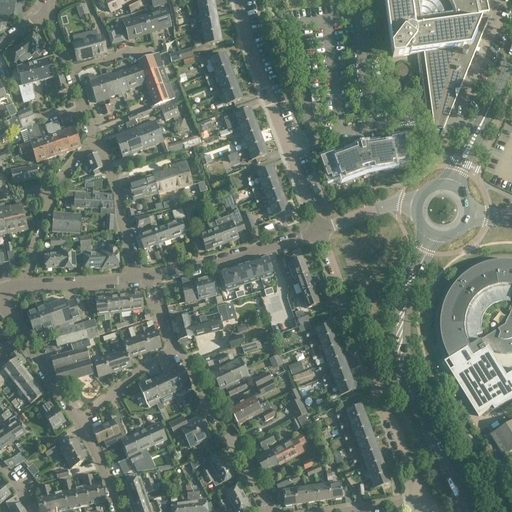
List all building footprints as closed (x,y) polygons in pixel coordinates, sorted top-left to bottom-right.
[(13,18),(16,3),(11,2),(11,0),(0,0),(0,31),(2,24),(7,25),(8,17),(13,18)] [(104,0),(110,13),(124,6),(121,0),(104,0)] [(133,0),(121,0),(124,6),(127,5),(130,12),(142,6),(138,0),(135,0),(134,1),(133,0)] [(196,0),(199,11),(214,8),(212,0),(196,0)] [(384,0),(392,57),(423,53),(429,96),(436,147),(489,18),(478,20),(477,14),(486,12),(486,10),(485,7),(485,5),(484,3),(484,1),(483,0),(384,0)] [(85,5),(77,8),(81,17),(88,14),(85,5)] [(144,16),(150,34),(171,27),(165,8),(159,9),(160,11),(144,16)] [(201,22),(217,19),(214,8),(199,11),(201,22)] [(103,13),(98,15),(101,23),(106,21),(103,13)] [(144,16),(129,21),(128,19),(123,21),(129,40),(150,34),(144,16)] [(203,34),(219,31),(217,19),(201,22),(203,34)] [(221,42),(219,31),(203,34),(205,45),(221,42)] [(23,44),(29,51),(32,56),(45,46),(35,34),(23,43),(23,44)] [(107,54),(102,36),(72,44),(77,62),(107,54)] [(29,51),(23,44),(8,55),(14,63),(21,57),(23,59),(27,56),(25,54),(29,51)] [(191,49),(178,52),(181,60),(193,56),(191,49)] [(163,67),(158,54),(147,58),(153,71),(157,70),(157,69),(163,67)] [(210,60),(214,71),(229,66),(225,54),(210,60)] [(153,71),(147,58),(137,62),(139,66),(142,75),(153,71)] [(36,62),(40,75),(43,75),(44,77),(43,77),(44,81),(53,78),(48,59),(36,62)] [(43,75),(40,75),(36,62),(26,65),(31,84),(44,81),(43,77),(44,77),(43,75)] [(31,84),(26,65),(17,67),(19,75),(19,76),(19,79),(20,79),(22,86),(19,87),(23,104),(30,102),(29,100),(33,99),(31,92),(31,84)] [(119,73),(122,83),(142,75),(139,66),(119,73)] [(214,71),(210,73),(211,77),(216,76),(218,83),(233,77),(229,66),(214,71)] [(107,75),(102,77),(109,98),(117,95),(119,98),(122,97),(121,93),(126,91),(122,83),(119,73),(112,76),(110,70),(106,72),(107,75)] [(142,75),(146,84),(148,91),(163,85),(157,70),(153,71),(142,75)] [(102,77),(95,79),(93,75),(88,76),(89,81),(96,104),(109,99),(109,98),(102,77)] [(122,83),(126,91),(146,84),(142,75),(122,83)] [(57,92),(66,90),(62,77),(53,79),(57,92)] [(233,77),(218,83),(222,94),(237,88),(233,77)] [(163,85),(148,91),(154,106),(169,101),(173,99),(169,89),(165,91),(163,85)] [(225,100),(221,102),(222,106),(226,105),(242,99),(237,88),(222,94),(225,100)] [(198,94),(192,104),(198,108),(204,98),(198,94)] [(179,117),(175,105),(161,111),(166,122),(179,117)] [(11,118),(11,121),(0,125),(0,139),(22,130),(19,122),(16,115),(12,106),(7,109),(11,118)] [(105,115),(110,113),(108,106),(102,108),(105,115)] [(235,116),(225,120),(229,130),(235,128),(239,126),(239,127),(254,121),(250,110),(235,116)] [(24,112),(16,115),(19,122),(27,119),(24,112)] [(93,127),(104,126),(103,115),(92,116),(93,127)] [(72,122),(69,116),(60,119),(63,125),(72,122)] [(27,119),(19,122),(22,130),(36,124),(33,117),(27,119)] [(127,129),(136,125),(134,120),(130,122),(125,124),(127,129)] [(209,120),(197,125),(201,135),(206,133),(204,126),(211,123),(209,120)] [(137,153),(161,143),(163,142),(155,121),(133,130),(135,135),(132,137),(134,143),(127,146),(131,155),(132,155),(133,155),(136,154),(137,153)] [(239,126),(235,128),(236,132),(240,131),(243,138),(258,133),(254,121),(239,127),(239,126)] [(48,136),(49,136),(53,145),(55,146),(58,156),(71,151),(64,131),(61,132),(59,125),(53,127),(52,124),(45,127),(48,136)] [(37,127),(20,133),(24,144),(36,140),(37,145),(44,143),(49,159),(58,156),(55,146),(53,145),(49,136),(48,136),(41,139),(37,127)] [(64,131),(71,151),(80,148),(73,128),(64,131)] [(132,137),(135,135),(133,130),(115,138),(123,158),(131,155),(127,146),(134,143),(132,137)] [(243,138),(239,139),(241,144),(245,142),(247,149),(262,144),(258,133),(243,138)] [(407,157),(405,145),(404,137),(390,139),(391,144),(379,146),(379,143),(363,145),(359,146),(344,152),(345,154),(334,159),(332,154),(319,159),(327,178),(330,177),(332,180),(343,176),(345,179),(366,172),(364,168),(369,167),(370,171),(392,167),(391,163),(404,162),(403,158),(407,157)] [(199,138),(166,149),(169,155),(201,144),(199,138)] [(18,146),(21,155),(33,151),(36,163),(49,159),(44,143),(37,145),(36,140),(24,144),(18,146)] [(199,144),(173,153),(174,158),(201,149),(199,144)] [(267,155),(262,144),(247,149),(252,161),(267,155)] [(0,155),(0,160),(1,162),(9,160),(7,153),(0,155)] [(102,168),(97,154),(87,158),(93,172),(94,176),(100,174),(99,170),(102,168)] [(144,156),(132,160),(133,166),(146,162),(144,156)] [(185,162),(177,164),(183,188),(192,186),(185,162)] [(169,167),(170,170),(152,176),(158,194),(183,188),(177,164),(169,167)] [(13,183),(38,179),(36,166),(11,171),(13,183)] [(256,174),(261,185),(276,179),(272,168),(256,174)] [(143,199),(158,194),(152,176),(145,178),(148,190),(141,192),(143,199)] [(128,183),(133,201),(143,199),(141,192),(148,190),(145,178),(128,183)] [(262,189),(265,195),(280,190),(276,179),(261,185),(257,186),(258,191),(262,189)] [(266,201),(269,206),(284,200),(280,190),(265,195),(261,197),(262,201),(263,202),(266,201)] [(74,201),(74,208),(100,210),(100,215),(114,215),(113,195),(66,193),(65,200),(74,201)] [(0,236),(27,230),(27,228),(25,223),(25,222),(33,220),(32,216),(24,218),(21,205),(19,200),(15,202),(16,206),(5,209),(3,205),(0,205),(0,236)] [(288,211),(284,200),(269,206),(273,217),(288,211)] [(165,225),(171,240),(184,235),(179,221),(185,219),(182,209),(171,213),(175,222),(165,225)] [(230,235),(227,229),(242,223),(237,210),(231,216),(215,222),(217,228),(210,231),(211,234),(212,233),(215,240),(216,240),(222,238),(230,235)] [(242,216),(248,231),(254,228),(248,213),(242,216)] [(80,216),(53,214),(52,233),(79,235),(80,216)] [(150,224),(149,220),(147,215),(134,218),(137,229),(150,224)] [(236,233),(245,229),(242,223),(227,229),(230,235),(222,238),(216,240),(216,242),(217,242),(219,246),(238,239),(236,233)] [(155,224),(151,226),(152,230),(159,248),(161,248),(159,244),(171,240),(165,225),(158,228),(156,224),(155,224)] [(152,230),(139,235),(144,250),(155,246),(157,249),(159,248),(152,230)] [(217,242),(216,242),(216,240),(215,240),(212,233),(211,234),(210,231),(199,234),(206,251),(219,246),(217,242)] [(118,267),(117,252),(116,252),(116,246),(108,246),(108,252),(102,252),(102,254),(91,254),(90,246),(92,246),(91,237),(79,239),(80,247),(81,255),(83,255),(84,268),(102,267),(102,268),(118,267)] [(60,253),(60,254),(61,268),(61,269),(67,269),(69,270),(72,270),(73,268),(75,268),(74,252),(60,253)] [(46,267),(46,269),(61,268),(60,254),(45,255),(45,261),(44,262),(44,266),(46,267)] [(273,278),(267,258),(255,262),(260,279),(261,281),(273,278)] [(285,258),(279,260),(286,282),(292,280),(296,278),(307,274),(301,258),(287,264),(285,258)] [(442,314),(441,316),(441,319),(441,321),(441,323),(441,325),(441,328),(441,330),(441,332),(441,334),(442,336),(442,339),(442,341),(443,343),(444,345),(444,347),(445,349),(446,352),(447,354),(448,356),(449,358),(450,359),(447,361),(452,370),(450,371),(461,388),(467,399),(471,406),(475,404),(476,406),(475,407),(483,420),(510,404),(508,402),(507,400),(511,396),(511,382),(511,384),(510,382),(511,382),(498,361),(495,362),(490,354),(494,351),(501,354),(502,354),(503,354),(504,354),(505,354),(506,354),(507,354),(508,354),(509,354),(510,354),(511,354),(511,353),(511,261),(510,261),(507,261),(505,261),(503,261),(501,261),(498,261),(496,262),(494,262),(492,263),(490,263),(487,264),(485,264),(483,265),(481,266),(479,267),(477,268),(475,269),(473,270),(471,271),(469,272),(467,273),(466,275),(464,276),(462,278),(461,279),(459,281),(457,282),(456,284),(454,286),(453,288),(452,289),(451,291),(449,293),(448,295),(447,297),(446,299),(445,301),(445,303),(444,305),(443,308),(443,310),(442,312),(442,314)] [(260,279),(255,262),(243,266),(249,283),(260,279)] [(249,283),(243,266),(232,269),(237,286),(249,283)] [(237,286),(232,269),(220,273),(226,292),(238,289),(237,286)] [(292,280),(286,282),(288,287),(294,285),(294,284),(297,282),(301,293),(313,289),(307,274),(296,278),(292,280)] [(181,284),(185,300),(185,304),(215,296),(211,277),(193,281),(192,277),(185,278),(187,283),(181,284)] [(301,293),(292,297),(294,302),(300,300),(301,303),(305,302),(307,309),(313,307),(318,305),(313,289),(301,293)] [(141,293),(129,294),(132,312),(143,310),(141,293)] [(117,296),(120,313),(132,312),(129,294),(117,296)] [(106,297),(109,314),(120,313),(117,296),(106,297)] [(97,316),(104,315),(104,321),(109,320),(109,314),(106,297),(95,299),(97,316)] [(62,301),(46,307),(54,328),(80,318),(74,301),(66,304),(64,299),(62,300),(62,301)] [(35,335),(54,328),(46,307),(45,306),(26,313),(35,335)] [(217,308),(219,315),(205,319),(205,318),(199,319),(199,320),(195,321),(191,322),(194,336),(211,332),(213,333),(218,332),(219,330),(223,329),(221,323),(228,321),(224,306),(217,308)] [(304,314),(296,317),(298,323),(310,319),(308,313),(304,314)] [(187,342),(186,339),(194,336),(191,322),(195,321),(193,316),(189,317),(173,321),(174,326),(176,326),(176,328),(175,329),(178,340),(179,340),(180,344),(187,342)] [(272,325),(278,341),(296,335),(290,319),(272,325)] [(71,346),(89,340),(94,339),(99,338),(98,336),(97,332),(94,321),(76,326),(62,329),(63,333),(66,332),(69,344),(70,343),(71,346)] [(310,323),(298,327),(300,334),(312,330),(310,323)] [(247,330),(245,324),(237,327),(239,333),(247,330)] [(313,331),(305,334),(307,339),(313,336),(317,335),(319,341),(334,335),(330,324),(313,331)] [(62,329),(53,332),(57,347),(69,344),(66,332),(63,333),(62,329)] [(144,335),(150,351),(161,348),(155,331),(144,335)] [(144,335),(136,338),(134,339),(139,355),(150,351),(144,335)] [(323,352),(338,346),(334,335),(319,341),(323,352)] [(228,340),(230,349),(244,345),(242,336),(228,340)] [(139,355),(134,339),(131,339),(122,342),(125,350),(128,359),(129,359),(139,355)] [(91,348),(89,340),(71,346),(73,352),(51,358),(58,383),(60,384),(94,374),(86,349),(91,348)] [(244,354),(261,349),(259,342),(242,347),(244,354)] [(325,357),(327,363),(342,357),(338,346),(323,352),(319,353),(321,358),(325,357)] [(21,367),(26,363),(16,350),(9,356),(13,361),(8,364),(14,372),(21,367)] [(125,350),(115,354),(120,370),(131,367),(129,359),(128,359),(125,350)] [(319,353),(311,356),(313,361),(321,358),(319,353)] [(109,374),(120,370),(115,354),(104,358),(109,374)] [(226,355),(222,358),(230,375),(244,368),(240,359),(234,362),(231,355),(227,357),(226,355)] [(331,374),(346,368),(342,357),(327,363),(331,374)] [(109,374),(104,358),(93,361),(98,378),(109,374)] [(216,382),(230,375),(222,358),(217,360),(220,365),(221,368),(211,373),(216,382)] [(0,370),(0,387),(3,385),(1,383),(5,380),(6,381),(10,378),(8,376),(14,372),(8,364),(0,370)] [(10,378),(6,381),(10,387),(14,383),(27,374),(21,367),(14,372),(8,376),(10,378)] [(160,399),(174,393),(175,395),(191,387),(182,367),(151,381),(160,399)] [(230,375),(238,393),(244,390),(240,381),(248,377),(244,368),(230,375)] [(335,384),(350,379),(346,368),(331,374),(335,384)] [(268,373),(254,380),(258,388),(273,381),(268,373)] [(14,383),(10,387),(12,389),(16,386),(20,390),(32,381),(27,374),(14,383)] [(230,397),(238,393),(230,375),(216,382),(220,391),(225,388),(230,397)] [(335,384),(340,396),(355,391),(350,379),(335,384)] [(23,395),(17,400),(19,402),(25,397),(38,387),(32,381),(20,390),(23,395)] [(147,405),(149,408),(156,404),(159,411),(164,409),(160,399),(151,381),(139,387),(147,405)] [(258,388),(262,397),(277,389),(273,381),(258,388)] [(25,397),(19,402),(20,404),(27,400),(31,405),(43,395),(38,387),(25,397)] [(288,393),(293,403),(288,405),(295,420),(307,414),(295,390),(288,393)] [(258,394),(229,409),(233,417),(256,404),(254,400),(259,397),(258,394)] [(266,403),(258,407),(256,404),(233,417),(238,426),(256,416),(259,421),(264,418),(265,422),(274,417),(266,403)] [(41,408),(39,409),(42,414),(52,430),(65,422),(56,408),(51,411),(47,404),(41,408)] [(179,411),(176,404),(170,406),(174,414),(179,411)] [(364,416),(361,406),(345,411),(349,421),(364,416)] [(169,419),(164,409),(159,411),(161,414),(163,414),(166,421),(169,419)] [(190,448),(209,439),(204,428),(207,427),(201,416),(186,424),(183,418),(169,424),(174,434),(181,430),(190,448)] [(297,419),(302,428),(302,430),(309,426),(304,416),(297,419)] [(369,427),(364,416),(349,421),(353,433),(369,427)] [(295,432),(302,428),(297,419),(291,423),(295,432)] [(17,420),(11,424),(4,429),(13,442),(26,434),(17,420)] [(92,431),(98,444),(104,441),(107,448),(118,443),(117,441),(126,437),(118,420),(92,431)] [(511,422),(490,436),(493,441),(493,442),(492,443),(492,444),(492,445),(493,446),(493,447),(494,448),(495,449),(497,450),(498,450),(499,450),(503,458),(511,452),(511,422)] [(54,436),(67,427),(64,423),(51,432),(54,436)] [(153,447),(166,441),(159,424),(146,430),(153,447)] [(369,427),(353,433),(358,444),(373,438),(369,427)] [(4,429),(0,431),(0,448),(1,450),(13,442),(4,429)] [(146,430),(134,436),(142,452),(153,447),(146,430)] [(261,448),(268,445),(274,441),(271,435),(258,441),(261,448)] [(287,452),(282,455),(286,462),(296,456),(303,453),(299,446),(305,443),(301,435),(288,442),(283,445),(287,452)] [(121,441),(129,458),(129,457),(132,464),(144,459),(142,452),(134,436),(121,441)] [(377,450),(373,438),(358,444),(362,456),(377,450)] [(65,459),(82,450),(76,439),(59,448),(65,459)] [(53,444),(43,450),(47,456),(57,450),(53,444)] [(270,451),(278,466),(286,462),(282,455),(287,452),(283,445),(270,451)] [(65,459),(71,469),(88,460),(82,450),(65,459)] [(381,461),(377,450),(362,456),(366,467),(381,461)] [(270,451),(270,452),(269,451),(255,458),(264,474),(278,467),(277,466),(278,466),(270,451)] [(16,456),(11,459),(16,466),(25,459),(21,453),(20,453),(16,456)] [(190,463),(193,469),(205,463),(203,457),(190,463)] [(213,471),(209,474),(207,471),(202,473),(205,479),(228,467),(227,463),(227,462),(226,459),(224,458),(223,457),(209,463),(213,471)] [(309,461),(302,464),(305,470),(312,467),(309,461)] [(366,467),(363,468),(365,473),(368,472),(370,478),(386,472),(381,461),(366,467)] [(142,473),(151,472),(147,464),(140,468),(142,473)] [(207,484),(213,482),(215,487),(234,478),(233,476),(233,474),(232,471),(230,471),(228,467),(205,479),(207,484)] [(67,470),(55,473),(57,479),(69,477),(67,470)] [(330,471),(326,471),(328,485),(330,500),(342,498),(341,496),(344,496),(343,489),(340,489),(339,483),(333,484),(330,471)] [(370,478),(375,489),(390,483),(386,472),(370,478)] [(101,483),(94,485),(91,475),(87,476),(94,505),(105,502),(101,483)] [(79,488),(83,507),(94,505),(87,476),(83,477),(85,487),(79,488)] [(125,485),(124,486),(125,489),(127,490),(128,494),(143,489),(148,487),(146,482),(141,483),(139,478),(124,483),(125,485)] [(66,481),(73,510),(83,507),(79,488),(72,490),(70,480),(66,481)] [(57,494),(61,511),(63,511),(73,510),(66,481),(62,482),(64,492),(57,494)] [(0,494),(4,500),(11,495),(7,491),(11,488),(8,484),(4,487),(0,482),(0,494)] [(330,500),(328,485),(316,487),(319,502),(330,500)] [(44,487),(50,511),(61,511),(57,494),(51,495),(48,486),(44,487)] [(241,488),(239,488),(238,486),(224,493),(228,501),(224,504),(222,501),(217,503),(220,509),(243,497),(242,493),(242,492),(241,488)] [(38,511),(50,511),(44,487),(40,488),(43,497),(36,499),(38,511)] [(143,489),(128,494),(129,498),(129,499),(130,503),(131,504),(132,504),(131,505),(146,500),(145,495),(149,493),(148,487),(143,489)] [(196,487),(191,487),(193,491),(193,497),(199,496),(199,490),(196,490),(196,487)] [(319,502),(316,487),(305,489),(307,503),(319,502)] [(307,503),(305,489),(294,490),(296,505),(307,503)] [(280,501),(283,500),(284,507),(296,505),(294,490),(279,493),(280,501)] [(9,510),(10,511),(25,511),(16,496),(5,503),(9,510)] [(199,496),(193,497),(194,502),(195,511),(206,511),(206,501),(200,501),(199,496)] [(245,501),(243,497),(220,509),(221,511),(226,511),(232,509),(233,511),(239,511),(249,507),(248,506),(248,504),(247,501),(245,501)] [(146,500),(131,505),(132,505),(132,506),(131,507),(133,511),(134,511),(145,511),(161,507),(164,506),(162,500),(159,501),(153,503),(148,505),(146,500)] [(195,511),(194,502),(188,503),(183,503),(183,511),(195,511)] [(183,511),(183,503),(177,504),(171,505),(171,511),(183,511)]
